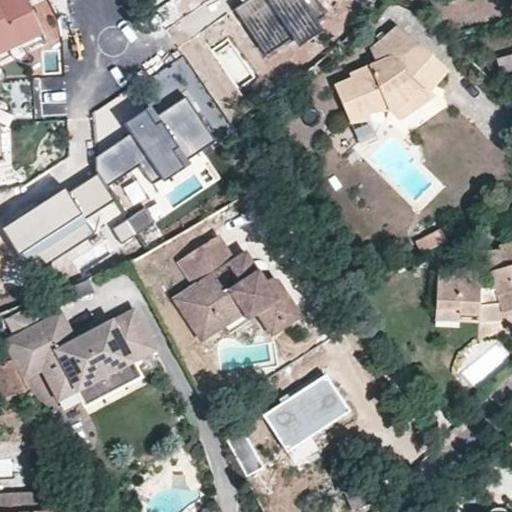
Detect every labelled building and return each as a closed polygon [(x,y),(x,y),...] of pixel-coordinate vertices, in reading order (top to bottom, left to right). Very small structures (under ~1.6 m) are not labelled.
[(0,52),(23,42),(23,36),(40,31),(26,0),(2,0),(0,1),(0,52)] [(322,14),(312,0),(243,0),(235,6),(270,56),(290,42),(312,57),(328,43),(315,27),(322,14)] [(430,93),(426,89),(422,82),(428,77),(434,83),(440,78),(448,72),(431,58),(422,58),(410,47),(414,44),(395,27),(369,49),(374,63),(349,74),(349,79),(332,85),(350,123),(368,121),(368,113),(387,111),(398,121),(399,116),(408,106),(416,101),(420,105),(433,96),(430,93)] [(23,36),(23,42),(0,52),(0,60),(45,41),(40,31),(23,36)] [(414,44),(410,47),(422,58),(431,58),(414,44)] [(511,55),(498,60),(502,78),(511,74),(511,55)] [(434,83),(428,77),(422,82),(426,89),(434,83)] [(399,116),(398,121),(420,105),(416,101),(408,106),(399,116)] [(214,142),(192,107),(166,124),(155,107),(128,124),(136,137),(98,161),(114,186),(148,164),(173,204),(203,185),(187,159),(214,142)] [(444,244),(438,234),(415,247),(419,257),(444,244)] [(201,341),(223,327),(245,313),(249,319),(257,314),(271,335),(299,317),(299,315),(278,285),(276,282),(269,279),(266,280),(259,270),(255,273),(244,255),(235,260),(218,235),(178,261),(195,287),(175,300),(198,338),(201,341)] [(511,245),(499,250),(500,254),(470,254),(469,270),(435,269),(435,309),(458,308),(459,315),(478,315),(478,306),(499,305),(502,313),(511,310),(511,245)] [(126,305),(119,308),(128,326),(136,322),(126,305)] [(74,331),(70,333),(55,310),(3,338),(23,376),(40,367),(57,397),(73,389),(76,394),(131,365),(127,355),(149,344),(136,322),(128,326),(119,308),(74,331)] [(60,308),(55,310),(70,333),(74,331),(60,308)] [(435,309),(435,320),(478,322),(478,315),(459,315),(458,308),(435,309)] [(0,315),(0,328),(19,319),(13,309),(0,315)] [(511,326),(511,310),(502,313),(506,329),(511,326)] [(249,319),(245,313),(223,327),(227,333),(249,319)] [(11,362),(0,364),(0,399),(25,393),(11,362)] [(137,373),(131,365),(76,394),(82,402),(137,373)] [(349,443),(325,454),(334,472),(357,463),(349,443)] [(334,472),(339,486),(362,476),(357,463),(334,472)] [(343,490),(352,511),(373,501),(362,476),(339,486),(343,490)] [(339,511),(347,511),(352,511),(343,490),(332,494),(339,511)]
